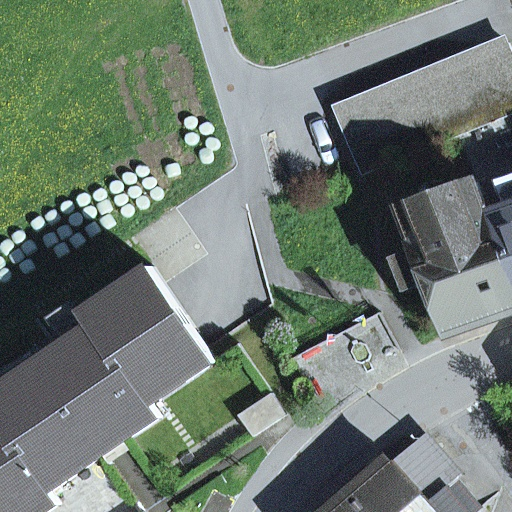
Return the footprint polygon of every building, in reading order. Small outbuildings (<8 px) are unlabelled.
[(511,50),(510,44),(338,114),(363,174),(511,113),(511,50)] [(492,218),(511,272),(511,183),(502,187),(511,211),(492,218)] [(407,210),(450,335),(511,312),(511,272),(492,218),(478,184),(407,210)] [(408,293),(431,285),(418,250),(395,258),(408,293)] [(0,511),(1,511),(16,503),(22,511),(50,511),(62,504),(53,492),(163,418),(155,405),(218,363),(154,268),(86,313),(95,327),(0,391),(0,511)] [(419,511),(432,501),(433,503),(458,482),(423,441),(336,511),(419,511)] [(479,511),(481,510),(458,482),(433,503),(432,501),(419,511),(479,511)]
